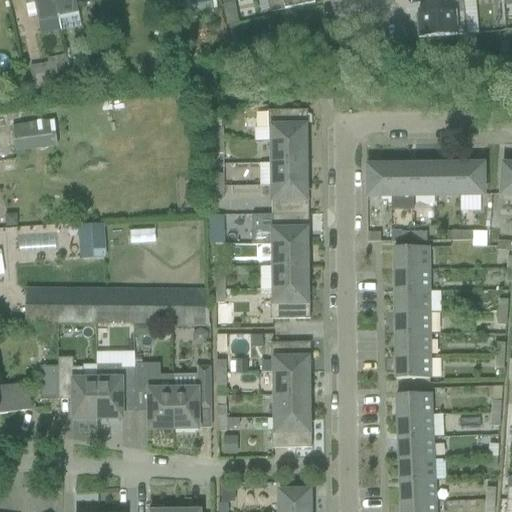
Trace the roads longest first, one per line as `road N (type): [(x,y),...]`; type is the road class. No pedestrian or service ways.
road 1 (residential): [(348,511),(342,148),(351,129)]
road 2 (residential): [(0,476),(182,487)]
road 3 (residential): [(511,127),(378,122),(351,129)]
